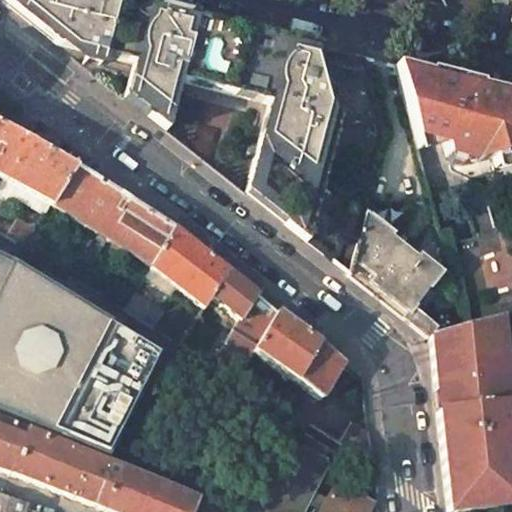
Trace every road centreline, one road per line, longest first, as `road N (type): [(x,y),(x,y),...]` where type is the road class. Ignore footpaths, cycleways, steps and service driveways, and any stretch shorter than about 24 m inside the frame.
road 1 (tertiary): [(414,511),(395,371),(365,325),(0,43)]
road 2 (residential): [(282,0),(511,61)]
